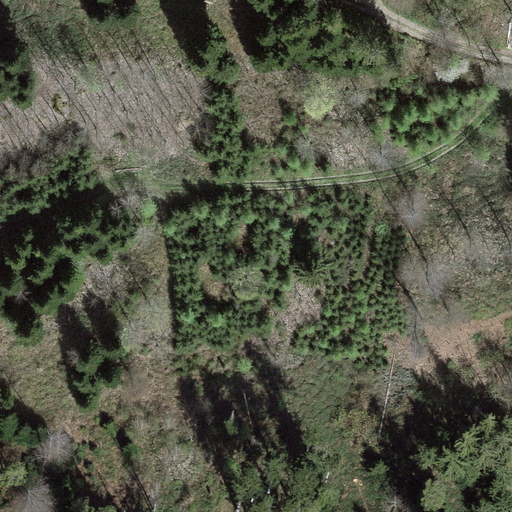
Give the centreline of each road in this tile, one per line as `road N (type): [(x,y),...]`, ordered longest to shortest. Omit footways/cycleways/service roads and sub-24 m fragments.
road 1 (track): [(511,89),(453,144),(370,177),(204,189),(146,184)]
road 2 (track): [(351,0),(511,58)]
